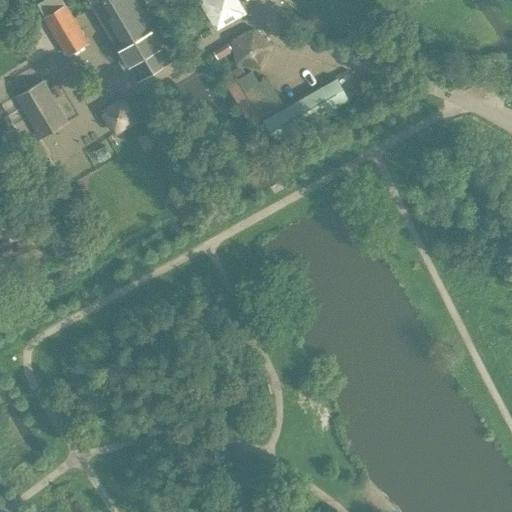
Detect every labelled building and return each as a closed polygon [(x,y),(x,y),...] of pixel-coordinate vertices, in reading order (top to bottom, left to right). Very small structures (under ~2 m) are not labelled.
[(90,0),(138,79),(170,60),(133,0),(90,0)] [(246,10),(239,0),(201,0),(217,27),(246,10)] [(68,55),(88,43),(65,4),(49,13),(44,16),(68,55)] [(261,67),(272,45),(255,28),(232,39),(237,64),(261,67)] [(228,42),(213,51),(218,59),(233,50),(228,42)] [(271,99),(253,70),(237,80),(255,109),(271,99)] [(276,143),(349,101),(336,78),(263,121),(276,143)] [(16,96),(40,137),(68,121),(43,80),(16,96)] [(99,111),(114,134),(138,119),(122,95),(99,111)] [(94,154),(99,165),(110,159),(104,149),(94,154)]
